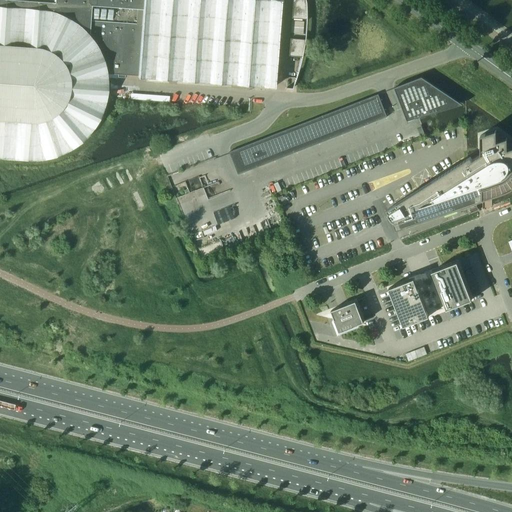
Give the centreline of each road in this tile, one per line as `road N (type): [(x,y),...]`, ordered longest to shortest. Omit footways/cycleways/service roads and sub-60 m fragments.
road 1 (trunk): [(0,401),(351,491)]
road 2 (trunk): [(348,470),(0,380)]
road 3 (residential): [(249,94),(319,99),(469,47)]
road 4 (unclassified): [(292,296),(480,225)]
road 5 (trunk): [(511,488),(348,470)]
road 6 (trunk): [(499,511),(348,470)]
